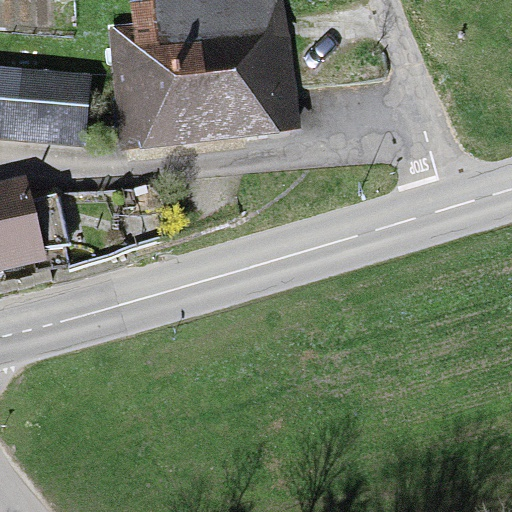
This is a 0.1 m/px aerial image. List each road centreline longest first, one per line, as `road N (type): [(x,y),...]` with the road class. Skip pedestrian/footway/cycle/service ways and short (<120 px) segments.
road 1 (tertiary): [(0,341),(464,205)]
road 2 (residential): [(0,165),(42,175),(447,147)]
road 3 (residential): [(447,147),(387,0)]
